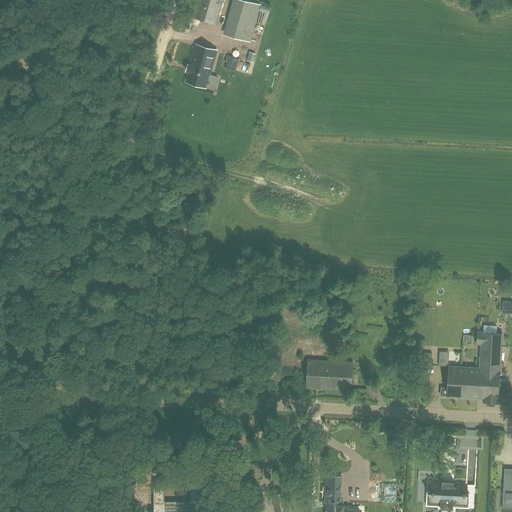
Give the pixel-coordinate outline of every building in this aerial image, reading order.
[(200,0),(196,15),(195,18),(217,25),(223,0),(200,0)] [(252,39),(257,2),(243,0),(236,0),(232,36),(252,39)] [(187,82),(207,87),(217,51),(197,45),(191,66),(189,65),(188,71),(190,72),(187,82)] [(239,58),(229,55),(227,61),(225,68),(235,71),(239,58)] [(178,217),(179,187),(146,185),(144,215),(178,217)] [(308,329),(310,300),(276,298),(275,327),(308,329)] [(441,388),(441,396),(447,396),(447,397),(450,397),(452,397),(453,397),(456,397),(458,397),(461,397),(468,398),(472,398),(473,398),(477,398),(478,398),(482,398),(483,399),(483,402),(484,402),(487,403),(494,403),(495,403),(498,403),(499,402),(505,402),(506,380),(500,380),(500,367),(501,363),(501,353),(502,333),(497,333),(497,326),(484,325),(483,332),(477,332),(477,340),(476,342),(476,344),(481,344),(481,348),(481,349),(481,357),(480,368),(477,368),(473,368),(470,368),(468,367),(465,367),(464,367),(460,367),(459,367),(456,367),(448,366),(448,372),(447,383),(447,388),(443,388),(441,388)] [(424,353),(423,365),(431,366),(432,353),(424,353)] [(35,371),(33,377),(43,379),(45,373),(46,374),(50,359),(38,355),(34,370),(35,371)] [(352,389),(353,363),(308,360),(306,387),(313,387),(313,389),(322,389),(323,388),(352,389)] [(365,389),(374,399),(379,395),(371,385),(365,389)] [(327,476),(326,502),(329,503),(329,508),(328,508),(327,511),(359,511),(360,510),(349,509),(344,509),(344,506),(344,505),(343,505),(340,505),(340,502),(341,497),(341,496),(342,477),(327,476)] [(511,480),(504,480),(503,493),(506,493),(505,503),(508,503),(511,502),(511,480)] [(190,501),(154,501),(153,511),(203,511),(203,481),(190,481),(190,501)] [(165,489),(165,481),(154,481),(154,489),(165,489)] [(426,504),(426,506),(428,506),(440,507),(440,509),(441,509),(441,508),(452,508),(452,510),(453,510),(453,507),(467,508),(469,508),(472,508),(473,487),(475,487),(475,486),(467,485),(454,485),(455,482),(454,482),(454,483),(442,483),(443,481),(442,481),(442,484),(431,483),(431,492),(427,492),(426,504)] [(277,511),(289,511),(285,493),(274,496),(277,511)] [(231,500),(231,508),(244,508),(244,500),(231,500)]
